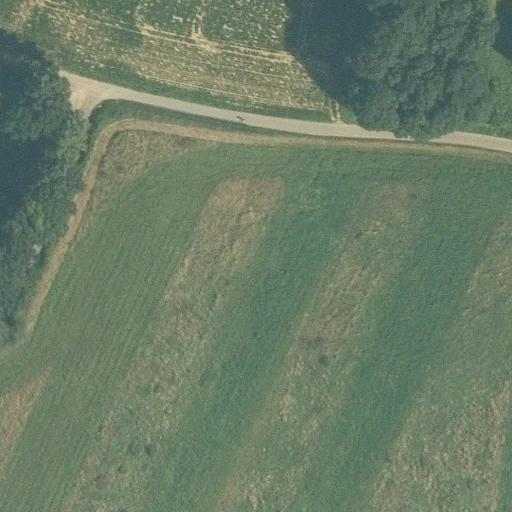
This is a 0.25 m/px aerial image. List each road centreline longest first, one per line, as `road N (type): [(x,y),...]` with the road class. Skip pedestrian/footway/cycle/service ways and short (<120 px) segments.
road 1 (residential): [(511,151),(295,129),(90,89)]
road 2 (unclassified): [(90,89),(0,317)]
